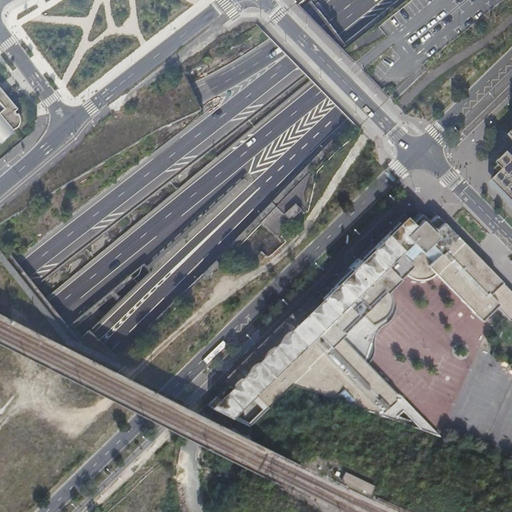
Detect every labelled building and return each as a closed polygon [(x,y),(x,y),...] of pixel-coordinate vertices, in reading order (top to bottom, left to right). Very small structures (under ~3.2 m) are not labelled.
[(18,108),(0,86),(0,143),(15,131),(14,130),(17,127),(17,128),(19,126),(20,122),(21,119),(20,114),(18,112),(17,113),(15,111),(18,108)] [(509,153),(494,168),(499,172),(491,179),(490,185),(511,207),(511,129),(507,134),(511,139),(511,146),(507,151),(509,153)] [(311,175),(307,171),(259,223),(276,238),(305,210),(311,175)] [(411,222),(403,214),(316,300),(321,305),(309,317),(309,318),(315,325),(249,389),(268,409),(273,404),(291,386),(293,384),(306,389),(329,397),(387,418),(404,401),(388,385),(367,363),(339,335),(358,316),(361,313),(371,324),(372,324),(374,323),(376,322),(377,322),(378,321),(379,320),(380,320),(381,319),(382,318),(386,323),(387,322),(391,318),(394,314),(396,309),(397,305),(391,304),(391,300),(391,292),(392,286),(394,281),(403,272),(406,275),(410,277),(413,278),(418,279),(423,279),(427,278),(431,275),(434,273),(480,319),(494,305),(509,320),(511,316),(511,293),(435,215),(428,222),(419,213),(411,222)] [(231,383),(229,385),(241,397),(249,389),(315,325),(309,318),(309,317),(321,305),(316,300),(299,316),(231,383)] [(0,345),(30,361),(138,416),(220,455),(242,434),(197,412),(159,393),(70,349),(0,312),(0,345)] [(371,324),(361,313),(358,316),(339,335),(367,363),(371,359),(373,354),(374,349),(373,341),(374,337),(375,334),(376,331),(379,328),(386,323),(382,318),(381,319),(380,320),(379,320),(378,321),(377,322),(376,322),(374,323),(372,324),(371,324)] [(389,384),(388,385),(404,401),(387,418),(394,420),(403,411),(422,430),(441,437),(389,384)] [(229,385),(217,396),(235,405),(242,398),(241,397),(229,385)] [(342,469),(338,477),(367,491),(371,482),(342,469)]
